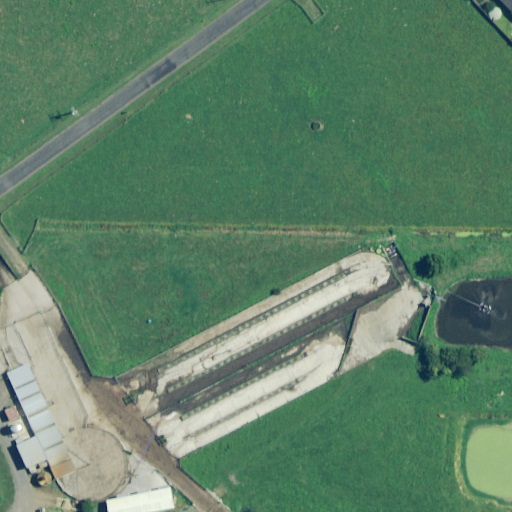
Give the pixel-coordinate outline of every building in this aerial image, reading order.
[(511,0),(500,0),(511,13),(511,0)] [(76,470),(29,365),(9,374),(37,437),(18,445),(28,469),(48,460),(57,479),(76,470)] [(15,407),(5,412),(10,423),(21,418),(15,407)] [(13,424),(12,425),(11,426),(10,427),(10,429),(10,430),(10,432),(10,433),(10,434),(11,435),(12,437),(13,437),(14,438),(16,439),(17,439),(19,439),(20,439),(21,438),(23,437),(24,436),(24,435),(25,434),(26,433),(26,431),(26,430),(26,428),(25,427),(24,426),(23,425),(22,424),(21,423),(20,423),(18,423),(17,423),(15,423),(14,423),(13,424)] [(158,511),(175,509),(171,488),(107,501),(109,511),(158,511)]
